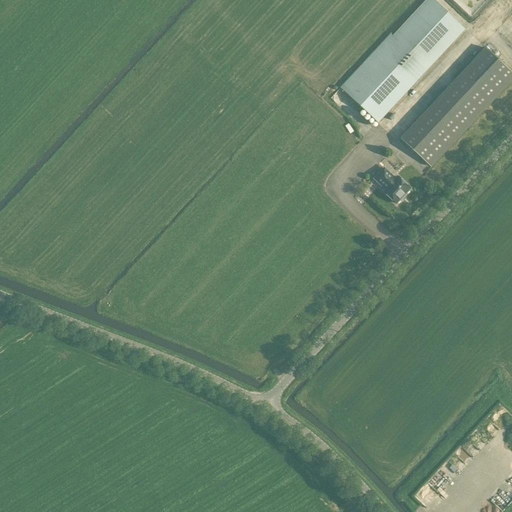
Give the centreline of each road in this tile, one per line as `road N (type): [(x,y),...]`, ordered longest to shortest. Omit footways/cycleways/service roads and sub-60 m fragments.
road 1 (unclassified): [(263,399),(511,137)]
road 2 (unclassified): [(0,290),(263,399)]
road 3 (unclassified): [(384,511),(263,399)]
